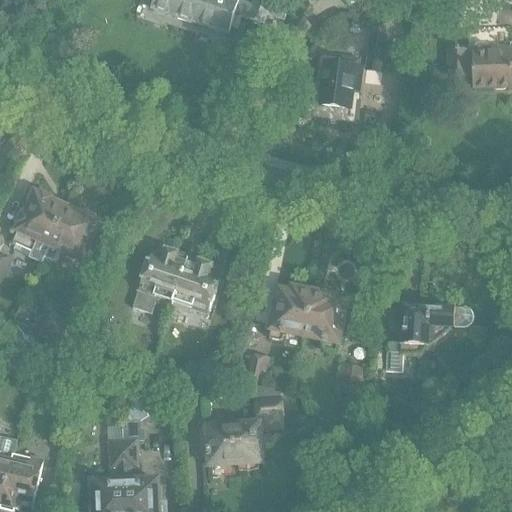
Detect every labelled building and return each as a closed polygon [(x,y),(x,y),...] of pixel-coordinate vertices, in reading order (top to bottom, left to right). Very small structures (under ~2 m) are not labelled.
[(241,1),(241,3),(232,0),(155,0),(152,10),(230,35),(236,18),(250,23),(267,28),(270,18),(286,23),(292,5),(276,0),(257,0),(255,6),(241,1)] [(371,37),(366,72),(383,74),(388,39),(371,37)] [(466,61),(466,53),(450,54),(450,79),(475,79),(475,90),(511,89),(511,53),(511,51),(500,51),(500,55),(475,55),(475,61),(466,61)] [(360,85),(362,71),(357,70),(358,68),(350,67),(350,69),(324,65),(319,107),(350,111),(354,84),(360,85)] [(46,260),(67,213),(51,205),(50,203),(43,199),(40,200),(34,197),(27,214),(20,216),(16,225),(19,229),(18,232),(19,233),(14,244),(31,252),(46,260)] [(58,266),(63,253),(81,261),(82,258),(86,257),(90,248),(89,247),(98,227),(94,225),(93,222),(84,218),(81,219),(67,213),(46,260),(58,266)] [(173,304),(188,260),(166,253),(164,259),(152,255),(148,268),(146,268),(142,281),(144,282),(141,288),(158,294),(156,298),(173,304)] [(0,286),(1,287),(13,261),(0,255),(0,286)] [(173,304),(174,305),(193,311),(195,306),(210,311),(212,304),(214,305),(218,292),(216,291),(221,278),(208,274),(210,268),(188,260),(173,304)] [(70,319),(81,294),(66,288),(55,312),(70,319)] [(304,341),(313,296),(292,292),(291,296),(279,294),(269,343),(283,346),(284,341),(285,341),(286,337),(304,341)] [(336,357),(346,308),(334,305),(335,301),(313,296),(304,341),(322,345),(321,349),(324,349),(323,354),(336,357)] [(420,310),(420,308),(408,307),(407,324),(405,324),(404,346),(401,346),(401,356),(418,357),(451,331),(451,328),(468,329),(469,329),(470,328),(471,327),(472,326),(473,325),(474,324),(474,323),(475,321),(474,320),(474,318),(474,317),(473,316),(472,315),(471,314),(469,313),(468,313),(420,310)] [(106,330),(111,316),(99,312),(95,326),(106,330)] [(48,345),(59,321),(49,316),(31,329),(38,340),(48,345)] [(59,321),(48,345),(56,348),(70,346),(68,324),(59,321)] [(264,385),(269,361),(251,358),(247,382),(264,385)] [(365,373),(343,369),(339,394),(362,397),(365,373)] [(182,386),(183,424),(204,423),(203,401),(196,401),(196,391),(182,386)] [(285,403),(282,403),(281,390),(257,388),(258,405),(260,404),(261,424),(255,424),(255,429),(212,431),(214,467),(241,466),(241,474),(262,473),(262,464),(264,464),(262,432),(286,431),(285,403)] [(159,483),(140,484),(138,444),(146,444),(145,433),(141,433),(141,426),(128,427),(128,433),(126,433),(128,511),(161,511),(161,506),(163,506),(162,489),(159,489),(159,483)] [(128,511),(126,433),(125,434),(125,445),(111,445),(112,485),(91,486),(92,491),(88,492),(89,509),(93,508),(92,511),(128,511)] [(0,506),(1,507),(13,459),(0,455),(0,443),(1,438),(0,437),(0,506)] [(332,462),(349,456),(347,447),(331,452),(331,450),(319,452),(320,464),(332,462)] [(32,460),(31,463),(31,464),(13,459),(1,507),(23,511),(32,511),(45,463),(32,460)]
